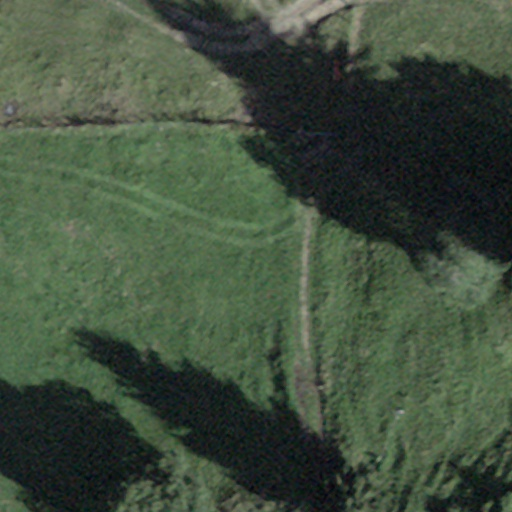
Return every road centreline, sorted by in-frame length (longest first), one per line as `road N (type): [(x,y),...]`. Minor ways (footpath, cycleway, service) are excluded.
road 1 (track): [(321,511),(295,380),(301,254),(317,186),(317,96),(278,37)]
road 2 (track): [(278,37),(211,45),(91,0)]
